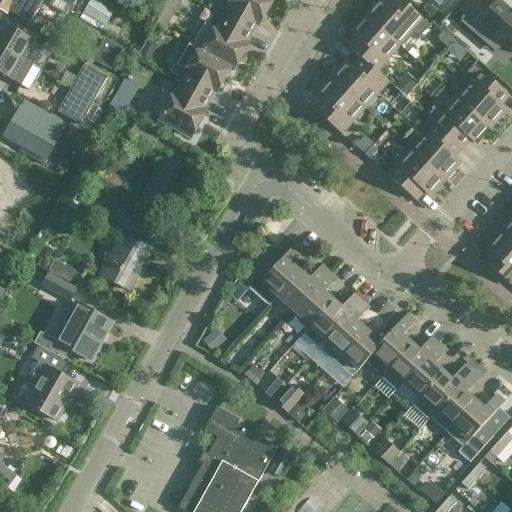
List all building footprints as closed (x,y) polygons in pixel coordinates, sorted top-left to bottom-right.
[(27,0),(0,0),(0,10),(5,13),(10,4),(22,10),(27,0)] [(114,11),(94,0),(92,0),(85,13),(106,25),(114,11)] [(221,0),(228,4),(221,16),(249,32),(255,22),(258,24),(271,0),(221,0)] [(382,0),(381,0),(366,18),(395,45),(396,44),(402,49),(415,34),(418,37),(429,26),(400,0),(392,0),(388,5),(382,0)] [(511,13),(511,14),(498,1),(489,11),(478,2),(461,22),(472,33),(480,24),(491,34),(488,38),(499,49),(503,44),(504,45),(511,51),(511,13)] [(204,23),(192,45),(230,66),(230,67),(233,69),(247,44),(244,42),(249,32),(221,16),(214,29),(204,23)] [(395,45),(366,18),(351,35),(357,40),(349,49),(361,59),(360,60),(384,81),(386,80),(374,69),(395,45)] [(0,23),(0,48),(23,62),(34,43),(0,23)] [(180,67),(173,80),(207,99),(213,89),(216,91),(230,67),(230,66),(192,45),(189,43),(176,65),(180,67)] [(23,62),(0,48),(0,73),(12,81),(23,62)] [(384,81),(360,60),(354,67),(348,62),(331,81),(361,107),(384,81)] [(473,82),(457,100),(487,127),(504,108),(498,102),(506,93),(473,64),(464,74),(473,82)] [(79,125),(106,78),(83,65),(56,112),(79,125)] [(125,111),(139,82),(124,75),(110,104),(125,111)] [(162,90),(150,113),(191,136),(205,111),(201,109),(207,99),(173,80),(166,92),(162,90)] [(361,107),(331,81),(316,97),(322,103),(314,111),(338,133),(361,107)] [(435,125),(434,126),(458,148),(467,137),(473,143),(487,127),(457,100),(444,115),(435,107),(426,117),(435,125)] [(46,158),(64,126),(38,110),(22,101),(1,136),(20,147),(18,151),(43,166),(47,159),(46,158)] [(151,151),(158,137),(135,124),(135,122),(127,118),(116,137),(125,142),(127,138),(151,151)] [(434,126),(411,152),(441,179),(458,160),(452,154),(458,148),(434,126)] [(389,177),(413,198),(421,190),(427,195),(441,179),(411,152),(389,177)] [(163,157),(144,193),(141,199),(169,214),(192,172),(163,157)] [(86,181),(107,193),(113,196),(121,182),(93,167),(86,181)] [(119,228),(126,215),(95,198),(88,211),(119,228)] [(511,222),(501,234),(511,244),(511,222)] [(128,290),(151,249),(123,234),(100,275),(128,290)] [(511,244),(501,234),(486,251),(511,273),(511,244)] [(296,243),(276,266),(263,254),(247,287),(269,307),(278,298),(301,272),(292,264),(305,251),(296,243)] [(301,272),(278,298),(294,312),(329,273),(321,266),(309,279),(301,272)] [(329,273),(294,312),(310,327),(333,301),(325,293),(337,279),(329,273)] [(69,301),(75,290),(47,274),(41,285),(69,301)] [(333,301),(310,327),(326,341),(361,301),(354,294),(341,308),(333,301)] [(361,301),(326,341),(342,355),(365,329),(357,322),(369,308),(361,301)] [(75,303),(55,341),(54,342),(69,350),(90,361),(111,322),(75,303)] [(365,329),(342,355),(358,370),(407,315),(406,315),(393,330),(386,323),(374,337),(365,329)] [(407,315),(358,370),(359,370),(372,355),(387,369),(388,369),(411,343),(402,336),(415,322),(407,315)] [(54,342),(55,341),(40,333),(33,344),(38,346),(34,353),(31,359),(37,362),(26,380),(35,385),(24,403),(55,421),(77,384),(59,374),(66,363),(63,361),(69,350),(54,342)] [(204,342),(212,350),(221,342),(213,334),(204,342)] [(411,343),(388,369),(387,369),(382,374),(382,378),(396,390),(399,389),(404,384),(439,344),(431,337),(419,351),(411,343)] [(404,384),(419,397),(420,398),(443,372),(435,364),(447,351),(439,344),(404,384)] [(256,387),(265,378),(252,366),(244,376),(256,387)] [(443,372),(420,398),(419,397),(413,404),(413,407),(427,419),(430,418),(471,373),(464,366),(451,379),(443,372)] [(471,373),(430,418),(446,433),(475,401),(467,393),(479,379),(471,373)] [(259,390),(272,401),(282,389),(270,378),(259,390)] [(287,415),(297,403),(286,392),(275,404),(287,415)] [(475,401),(446,433),(462,447),(458,452),(470,462),(494,436),(483,426),(504,402),(496,394),(484,408),(475,401)] [(333,421),(344,409),(334,400),(323,411),(333,421)] [(185,511),(240,511),(277,447),(237,425),(239,420),(216,408),(204,431),(216,438),(208,454),(203,452),(198,462),(202,464),(178,508),(185,511)] [(341,422),(352,432),(362,421),(351,411),(341,422)] [(498,442),(505,448),(511,440),(511,437),(507,432),(498,442)] [(374,452),(388,465),(398,453),(384,440),(374,452)] [(498,442),(490,451),(497,457),(505,448),(498,442)] [(470,474),(476,480),(485,471),(478,464),(470,474)] [(470,474),(461,483),(468,489),(476,480),(470,474)] [(434,503),(443,491),(429,480),(420,492),(434,503)] [(441,506),(447,511),(456,503),(449,497),(441,506)]
